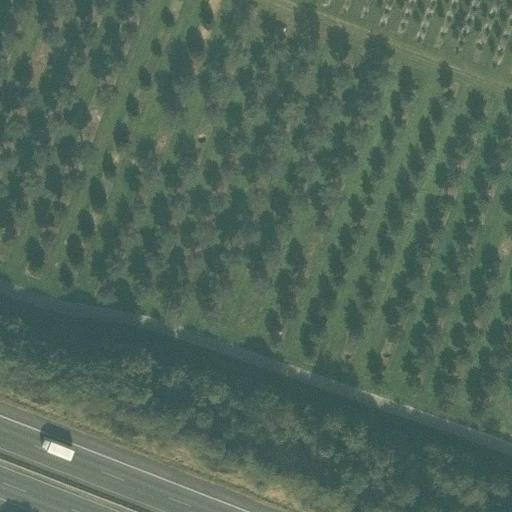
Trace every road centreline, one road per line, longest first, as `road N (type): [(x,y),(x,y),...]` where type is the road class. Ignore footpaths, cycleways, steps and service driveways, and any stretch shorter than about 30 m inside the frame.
road 1 (track): [(0,286),(168,329),(511,454)]
road 2 (motorway): [(217,511),(0,428)]
